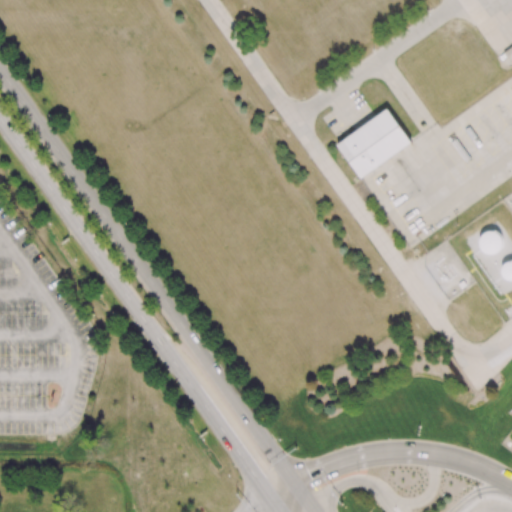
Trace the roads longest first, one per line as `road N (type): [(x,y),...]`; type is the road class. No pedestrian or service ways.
road 1 (primary): [(295,483),(0,70)]
road 2 (residential): [(473,370),(208,0)]
road 3 (primary): [(0,119),(190,385)]
road 4 (primary): [(190,385),(271,498)]
